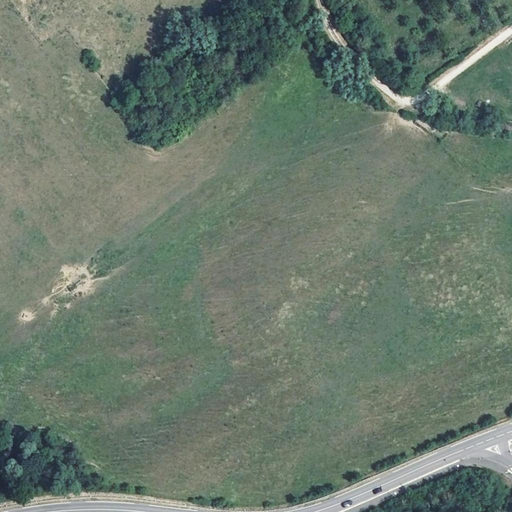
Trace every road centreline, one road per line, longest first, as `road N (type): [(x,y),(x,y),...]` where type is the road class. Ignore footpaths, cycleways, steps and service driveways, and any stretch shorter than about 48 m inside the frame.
road 1 (track): [(318,0),(357,61),(403,100),(417,101),(511,29)]
road 2 (tertiary): [(467,448),(315,511)]
